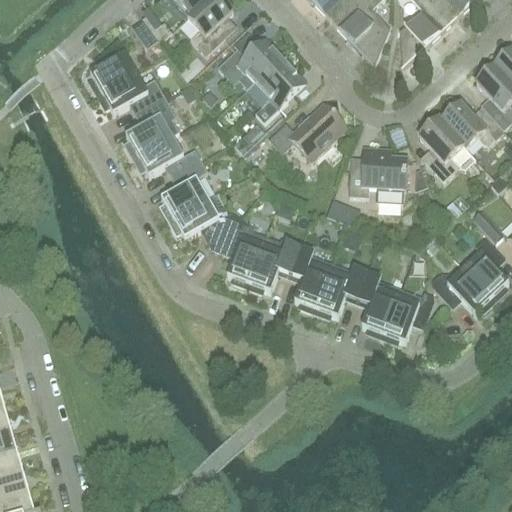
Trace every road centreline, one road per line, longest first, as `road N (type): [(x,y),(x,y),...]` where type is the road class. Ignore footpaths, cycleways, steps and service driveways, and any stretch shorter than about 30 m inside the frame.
road 1 (residential): [(120,0),(51,67),(179,302),(334,356)]
road 2 (residential): [(263,0),(347,102),(374,117),(405,116),(511,11)]
road 3 (residential): [(161,511),(334,356)]
road 4 (residential): [(73,511),(21,328),(0,299)]
road 5 (residential): [(334,356),(412,384),(437,384),(511,325)]
